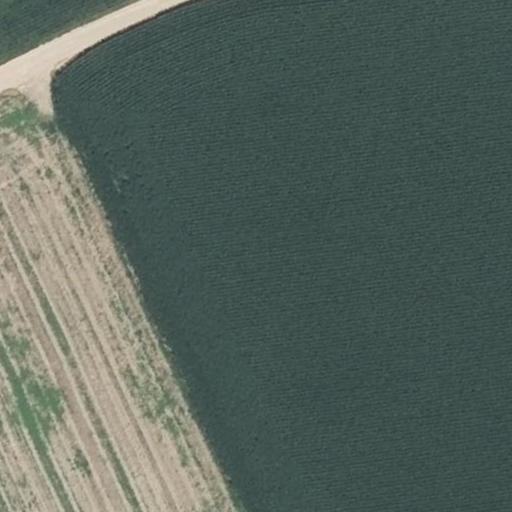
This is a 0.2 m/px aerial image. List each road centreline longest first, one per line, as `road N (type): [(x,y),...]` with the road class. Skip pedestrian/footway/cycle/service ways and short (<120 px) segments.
road 1 (track): [(38,57),(245,511)]
road 2 (track): [(157,0),(0,75)]
